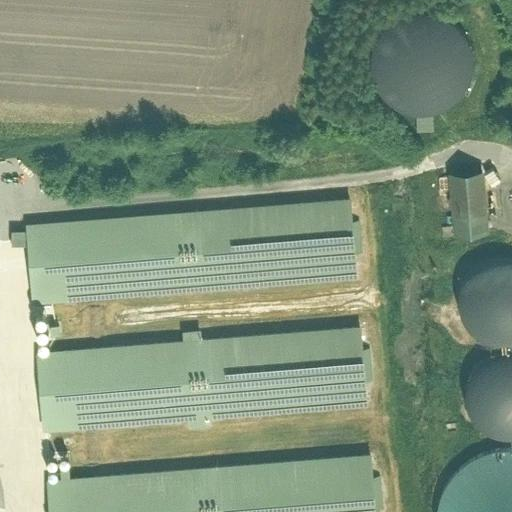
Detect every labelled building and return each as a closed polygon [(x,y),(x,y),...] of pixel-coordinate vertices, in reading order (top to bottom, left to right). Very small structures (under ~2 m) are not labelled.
[(374,86),(386,98),(401,106),(417,109),(434,106),(448,98),(460,85),(466,70),(467,53),(463,37),(454,23),(441,13),(425,8),(408,8),(392,13),(379,24),(370,38),(366,54),(367,71),(374,86)] [(415,112),(416,128),(432,127),(431,111),(415,112)] [(444,170),(449,231),(485,228),(480,167),(444,170)] [(346,193),(22,219),(28,301),(354,275),(351,249),(362,248),(359,217),(348,218),(346,193)] [(460,270),(452,285),(451,302),(456,318),(467,331),(482,339),(499,340),(511,335),(511,257),(506,255),(489,253),(473,259),(460,270)] [(55,321),(44,321),(45,332),(56,331),(55,321)] [(358,345),(357,322),(195,335),(195,326),(177,327),(178,337),(32,348),(39,428),(184,417),(185,425),(208,423),(208,415),(365,403),(363,378),(373,377),(370,344),(358,345)] [(467,365),(459,380),(458,397),(463,413),(474,426),(489,434),(506,435),(511,433),(511,349),(496,349),(480,354),(467,365)] [(511,511),(511,444),(496,445),(478,451),(462,461),(450,475),(441,492),(437,511),(511,511)] [(369,474),(367,449),(66,473),(65,464),(56,464),(57,475),(40,476),(43,511),(372,511),(372,507),(383,506),(380,473),(369,474)]
